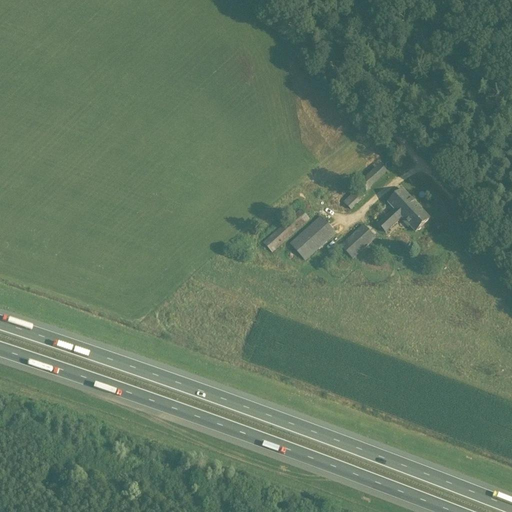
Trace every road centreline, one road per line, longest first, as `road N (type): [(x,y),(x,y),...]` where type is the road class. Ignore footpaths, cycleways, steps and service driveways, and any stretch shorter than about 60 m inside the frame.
road 1 (motorway): [(511,507),(0,323)]
road 2 (motorway): [(0,350),(452,511)]
road 3 (track): [(267,0),(511,263)]
